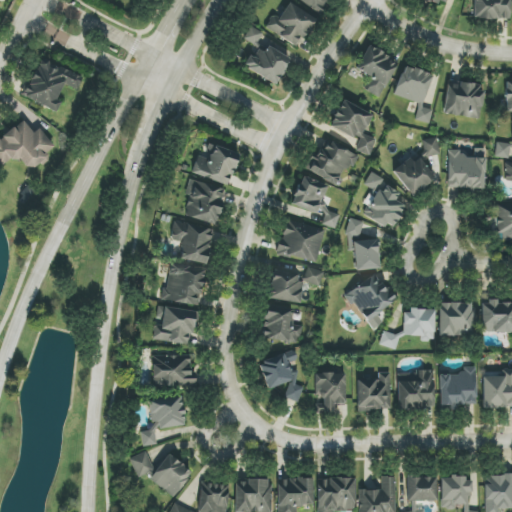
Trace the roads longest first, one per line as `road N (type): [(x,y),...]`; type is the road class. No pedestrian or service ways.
road 1 (residential): [(369,0),(273,147),(227,313),(229,381),(239,403),(285,439),(511,442)]
road 2 (secondary): [(85,511),(105,294),(119,228),(164,93),(222,0)]
road 3 (secondary): [(182,0),(21,307),(0,373)]
road 4 (residential): [(23,19),(273,147)]
road 5 (residential): [(287,115),(53,0)]
road 6 (residential): [(366,4),(436,48),(511,49)]
